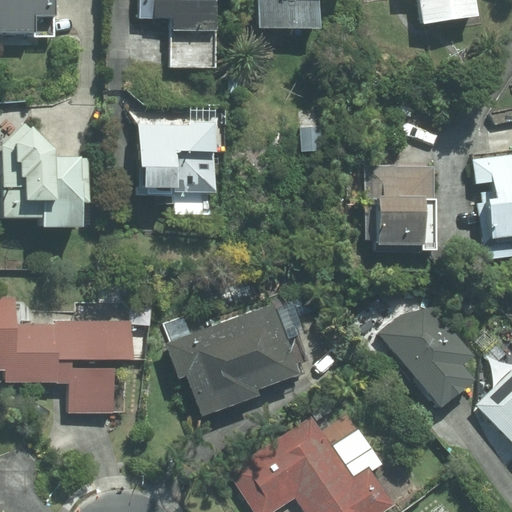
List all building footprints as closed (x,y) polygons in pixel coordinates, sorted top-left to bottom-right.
[(0,0),(0,34),(28,34),(28,16),(50,16),(50,0),(0,0)] [(212,0),(135,0),(135,19),(167,20),(166,34),(212,34),(212,0)] [(253,0),(253,28),(314,29),(314,0),(253,0)] [(414,0),(418,25),(471,18),(468,0),(414,0)] [(185,126),(134,125),(132,192),(211,194),(212,152),(222,152),(223,124),(185,123),(185,126)] [(0,143),(0,220),(34,221),(34,230),(74,230),(74,203),(83,203),(83,159),(45,159),(45,147),(22,125),(0,143)] [(511,157),(470,162),(479,245),(511,241),(511,157)] [(432,168),(362,168),(360,251),(431,252),(432,168)] [(127,368),(127,322),(11,321),(11,298),(0,297),(0,369),(1,370),(0,382),(65,382),(65,414),(110,414),(110,368),(127,368)] [(266,305),(160,346),(188,419),(251,395),(250,390),(292,374),(266,305)] [(397,316),(375,334),(434,408),(467,382),(455,367),(469,356),(430,308),(397,316)] [(511,370),(472,406),(511,450),(511,370)] [(309,418),(224,472),(249,511),(269,511),(291,498),(300,511),(380,511),(389,507),(364,468),(348,478),(309,418)]
